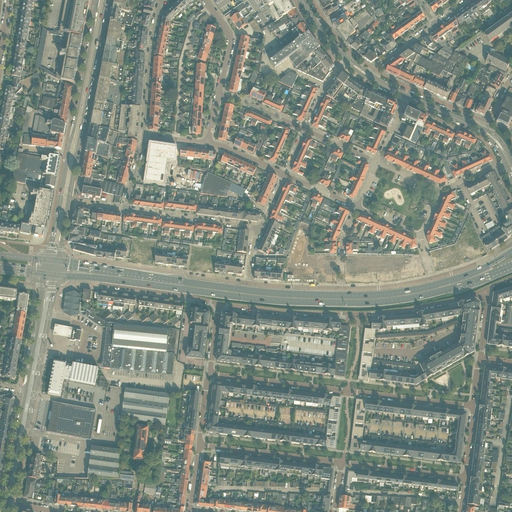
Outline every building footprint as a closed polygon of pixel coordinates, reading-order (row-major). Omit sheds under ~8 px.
[(61,34),(64,34),(83,38),(89,0),(65,0),(59,33),(61,34)] [(114,0),(112,10),(124,12),(130,14),(131,14),(132,12),(132,9),(133,5),(134,2),(134,0),(114,0)] [(180,0),(178,2),(184,9),(186,10),(190,6),(188,5),(188,4),(184,0),(180,0)] [(262,0),(263,0),(265,3),(266,3),(267,4),(268,6),(276,21),(295,10),(289,0),(261,0),(261,1),(262,0)] [(327,0),(324,0),(319,3),(323,10),(335,3),(334,0),(329,3),(327,0)] [(431,5),(429,6),(433,12),(434,13),(436,11),(436,10),(438,9),(432,0),(429,0),(431,2),(430,3),(431,5)] [(432,0),(438,9),(443,5),(439,0),(437,0),(437,1),(435,0),(432,0)] [(482,0),(479,0),(477,2),(482,8),(485,12),(489,9),(488,8),(486,5),(487,5),(485,2),(484,2),(482,0)] [(23,4),(23,8),(32,10),(34,10),(35,4),(24,2),(24,4),(23,4)] [(178,2),(174,6),(181,13),(182,14),(186,10),(184,9),(178,2)] [(328,9),(323,11),(327,17),(331,14),(334,13),(335,12),(337,11),(342,8),(339,2),(337,4),(331,7),(328,9)] [(477,2),(473,4),(480,14),(481,15),(485,12),(482,8),(477,2)] [(243,3),(224,16),(225,18),(234,12),(244,5),(243,3)] [(473,4),(469,8),(474,14),(476,12),(478,15),(478,16),(479,17),(481,16),(481,15),(480,14),(473,4)] [(240,12),(246,8),(244,5),(234,12),(236,15),(231,19),(235,24),(244,18),(240,12)] [(174,6),(170,10),(176,16),(178,18),(182,14),(181,13),(174,6)] [(408,6),(406,8),(408,10),(413,18),(410,20),(415,26),(420,22),(413,12),(410,9),(410,8),(408,6)] [(364,10),(370,18),(374,15),(369,7),(364,10)] [(23,8),(22,12),(23,12),(22,15),(31,16),(33,16),(33,14),(31,13),(32,11),(32,10),(23,8)] [(469,8),(464,11),(472,22),(474,21),(471,16),(474,14),(469,8)] [(378,10),(375,12),(378,18),(379,17),(382,15),(383,15),(380,9),(378,10)] [(112,10),(111,16),(113,17),(113,16),(118,17),(118,19),(125,20),(130,21),(129,26),(131,26),(132,22),(133,20),(134,17),(134,15),(131,14),(130,14),(124,12),(112,10)] [(170,10),(166,14),(172,20),(173,20),(175,19),(174,18),(176,16),(170,10)] [(272,23),(266,27),(270,34),(275,30),(277,30),(279,28),(278,28),(289,22),(290,20),(299,16),(295,10),(287,15),(288,16),(280,20),(281,22),(274,26),(272,23)] [(414,11),(413,12),(420,22),(422,20),(423,21),(424,20),(424,19),(425,18),(421,12),(418,14),(416,12),(414,11)] [(464,11),(459,14),(464,21),(465,20),(468,25),(471,24),(472,26),(474,24),(472,22),(464,11)] [(163,18),(162,22),(170,24),(171,21),(172,20),(166,14),(163,18)] [(459,14),(454,18),(457,22),(460,26),(463,25),(461,23),(464,21),(459,14)] [(511,14),(483,35),(489,43),(511,26),(511,14)] [(122,24),(129,26),(130,21),(125,20),(118,19),(118,17),(113,16),(113,17),(111,16),(110,22),(122,24)] [(287,28),(280,33),(283,38),(285,36),(292,32),(291,31),(303,24),(299,16),(290,20),(289,22),(285,25),(287,28)] [(248,24),(244,18),(235,24),(239,30),(243,27),(248,24)] [(337,30),(336,31),(343,40),(345,42),(351,36),(355,32),(354,30),(358,26),(355,21),(355,20),(353,18),(352,19),(346,24),(345,25),(344,25),(337,30)] [(405,18),(402,19),(403,20),(409,29),(415,26),(410,20),(408,22),(407,22),(405,18)] [(339,20),(332,25),(336,31),(337,30),(344,25),(345,25),(343,22),(341,19),(340,20),(339,20)] [(403,25),(400,27),(404,33),(409,29),(402,19),(401,21),(403,25)] [(453,19),(448,22),(456,33),(458,31),(457,29),(456,27),(458,26),(456,23),(453,19)] [(136,21),(136,23),(141,24),(140,27),(143,28),(148,29),(149,29),(150,23),(136,21),(137,20),(136,20),(136,21)] [(207,26),(206,33),(214,36),(216,29),(214,28),(215,25),(211,20),(206,24),(207,26)] [(110,25),(107,39),(127,43),(128,42),(129,37),(129,33),(130,28),(127,27),(126,34),(124,33),(125,27),(120,27),(121,24),(115,23),(110,22),(110,25)] [(444,25),(449,32),(451,31),(454,35),(456,33),(448,22),(444,25)] [(285,36),(283,38),(277,42),(280,46),(293,37),(305,28),(303,24),(291,31),(292,32),(285,36)] [(394,25),(392,27),(399,36),(404,33),(400,27),(397,29),(394,25)] [(444,25),(439,29),(444,36),(446,34),(451,40),(453,39),(449,33),(449,32),(444,25),(444,26),(444,25)] [(392,32),(390,34),(394,40),(399,36),(392,27),(390,28),(391,29),(391,31),(392,32)] [(280,46),(283,51),(291,45),(307,33),(308,33),(305,28),(293,37),(280,46)] [(439,29),(435,32),(445,46),(444,47),(448,49),(450,50),(451,48),(449,47),(447,45),(442,38),(442,37),(443,36),(444,36),(439,29)] [(201,39),(203,40),(212,42),(214,36),(206,33),(203,32),(201,39)] [(356,41),(350,47),(356,52),(360,47),(364,43),(367,39),(368,37),(370,35),(366,32),(365,32),(360,37),(356,41)] [(435,32),(430,36),(433,40),(435,43),(437,41),(440,46),(442,47),(444,46),(444,47),(445,46),(435,32)] [(19,37),(18,39),(27,41),(30,41),(31,35),(28,34),(19,33),(18,36),(19,37)] [(288,58),(296,68),(319,49),(319,48),(307,33),(291,45),(283,51),(270,62),(275,68),(288,58)] [(352,37),(346,43),(350,47),(356,41),(354,39),(358,35),(357,35),(356,33),(352,37)] [(56,76),(56,79),(57,79),(61,81),(62,81),(65,83),(73,87),(79,56),(80,52),(83,38),(64,34),(64,37),(62,48),(67,49),(66,53),(61,52),(61,53),(56,76)] [(387,43),(390,48),(392,47),(393,48),(396,46),(388,34),(386,35),(383,38),(382,38),(384,39),(385,40),(387,43)] [(241,37),(240,43),(248,45),(249,38),(241,37)] [(423,41),(422,41),(424,43),(428,48),(433,50),(434,50),(437,48),(429,37),(428,37),(423,41)] [(107,39),(105,48),(125,51),(127,44),(127,43),(107,39)] [(203,40),(201,46),(210,49),(212,42),(203,40)] [(384,43),(381,45),(386,52),(389,50),(389,49),(390,48),(387,43),(385,40),(383,41),(383,42),(384,43)] [(240,43),(238,50),(246,52),(248,45),(240,43)] [(360,47),(356,52),(360,56),(368,46),(365,44),(364,43),(360,47)] [(377,43),(375,45),(370,51),(364,59),(371,64),(379,58),(376,56),(375,55),(376,54),(374,53),(374,51),(376,49),(381,56),(384,54),(377,43)] [(17,49),(16,52),(25,53),(29,54),(30,47),(26,47),(17,45),(17,46),(16,49),(17,49)] [(132,45),(131,48),(135,48),(134,51),(140,52),(145,53),(146,47),(132,45)] [(428,54),(429,51),(423,48),(421,47),(417,45),(411,49),(409,52),(419,57),(422,51),(428,54)] [(201,46),(199,53),(208,56),(210,49),(201,46)] [(368,46),(360,56),(364,59),(370,51),(368,49),(370,47),(368,46)] [(437,55),(448,61),(454,53),(454,52),(453,52),(448,49),(444,47),(437,55)] [(105,48),(102,64),(122,67),(123,66),(125,51),(105,48)] [(294,69),(297,71),(307,62),(308,64),(316,57),(317,58),(323,53),(319,49),(296,68),(294,69)] [(238,50),(236,57),(245,59),(246,52),(238,50)] [(428,61),(422,58),(419,57),(409,52),(408,51),(399,58),(410,63),(410,64),(402,80),(412,84),(419,68),(428,72),(431,73),(434,75),(439,77),(440,75),(444,69),(431,63),(428,61)] [(208,56),(199,53),(197,60),(205,63),(208,56)] [(297,71),(306,75),(326,57),(323,53),(317,58),(316,57),(308,64),(307,62),(297,71)] [(444,69),(440,75),(446,77),(447,76),(450,78),(450,80),(442,96),(443,97),(444,99),(446,100),(447,100),(450,93),(452,88),(457,78),(460,71),(464,62),(465,60),(466,59),(454,53),(448,61),(444,69)] [(490,65),(488,69),(491,71),(492,71),(505,77),(507,73),(506,72),(510,63),(511,64),(511,63),(511,58),(507,56),(505,60),(490,53),(485,62),(490,65)] [(432,60),(431,63),(444,69),(448,61),(437,55),(435,54),(434,57),(432,60)] [(236,57),(235,64),(243,66),(245,59),(236,57)] [(306,75),(323,82),(329,73),(329,72),(335,66),(326,57),(318,65),(306,75)] [(410,63),(399,58),(389,65),(386,71),(387,73),(397,78),(405,62),(410,64),(410,63)] [(397,78),(402,80),(410,64),(405,62),(397,78)] [(102,64),(99,79),(122,84),(122,83),(123,78),(123,70),(124,68),(122,67),(102,64)] [(235,64),(233,71),(242,73),(242,69),(246,69),(246,66),(243,66),(235,64)] [(426,76),(428,72),(419,68),(412,84),(418,87),(422,79),(418,77),(420,73),(426,76)] [(13,74),(12,76),(14,77),(14,80),(20,81),(22,81),(23,81),(24,76),(23,76),(24,72),(22,72),(13,70),(13,71),(12,74),(13,74)] [(233,71),(232,77),(240,79),(242,73),(233,71)] [(297,76),(290,72),(278,82),(292,88),(297,76)] [(427,81),(423,90),(429,92),(433,81),(430,80),(431,77),(432,77),(434,75),(431,73),(427,81)] [(327,94),(326,97),(333,100),(335,98),(336,96),(337,95),(338,94),(340,90),(349,79),(344,76),(342,74),(340,76),(327,94)] [(495,75),(492,79),(493,80),(494,80),(501,84),(504,79),(500,76),(497,75),(497,74),(495,74),(495,75)] [(232,77),(230,84),(238,86),(240,79),(232,77)] [(441,96),(442,96),(450,80),(446,78),(442,85),(441,85),(440,88),(438,87),(435,95),(438,96),(441,96)] [(99,79),(95,102),(119,107),(120,107),(120,106),(119,106),(120,104),(122,84),(99,79)] [(335,101),(339,103),(341,100),(343,96),(349,89),(353,83),(349,79),(340,90),(337,95),(338,97),(335,101)] [(418,87),(423,90),(427,81),(422,79),(418,87)] [(451,94),(448,101),(453,103),(457,96),(459,91),(463,82),(464,81),(464,80),(462,79),(461,81),(457,90),(456,90),(452,88),(450,93),(451,94)] [(492,79),(490,82),(492,84),(491,85),(494,87),(498,89),(501,84),(494,80),(493,80),(492,79)] [(6,90),(6,93),(14,95),(15,95),(22,88),(21,87),(19,86),(20,81),(14,80),(13,85),(12,88),(7,87),(7,90),(6,90)] [(458,100),(456,104),(461,107),(467,96),(463,94),(464,93),(462,92),(466,83),(467,82),(464,80),(464,81),(463,82),(459,91),(460,92),(457,99),(458,100)] [(59,87),(58,89),(72,92),(73,87),(65,83),(62,81),(61,81),(60,87),(59,87)] [(429,92),(435,95),(438,87),(437,87),(439,84),(433,81),(429,92)] [(349,89),(343,96),(346,98),(348,100),(350,98),(350,97),(358,86),(353,83),(349,89)] [(478,107),(475,113),(484,117),(491,100),(492,100),(493,99),(497,91),(496,91),(492,89),(487,87),(485,86),(486,85),(482,83),(481,84),(480,87),(478,92),(478,93),(477,95),(482,97),(478,107)] [(238,86),(230,84),(229,91),(237,93),(238,86)] [(306,84),(305,86),(310,88),(309,91),(315,94),(318,89),(312,86),(311,86),(306,84)] [(463,108),(469,111),(475,99),(475,98),(476,98),(477,95),(478,93),(478,92),(480,87),(472,84),(467,94),(467,96),(461,107),(463,107),(463,108)] [(350,98),(354,101),(363,90),(358,86),(350,97),(350,98)] [(249,96),(256,99),(259,91),(253,88),(249,96)] [(58,90),(57,95),(61,95),(71,97),(72,92),(58,89),(58,90)] [(350,107),(350,108),(353,109),(361,113),(369,93),(363,90),(354,101),(351,105),(350,107)] [(259,91),(256,99),(263,102),(264,98),(266,94),(262,92),(263,92),(260,91),(259,91)] [(5,97),(5,99),(12,101),(13,101),(15,102),(15,101),(16,101),(17,100),(14,99),(15,96),(15,95),(14,95),(6,93),(6,94),(5,97)] [(302,94),(301,96),(306,98),(305,100),(311,103),(313,98),(302,93),(302,94)] [(361,113),(360,115),(366,118),(367,115),(371,108),(376,95),(369,93),(361,113)] [(262,104),(266,106),(271,95),(269,94),(267,99),(264,98),(263,102),(262,104)] [(40,103),(39,106),(46,108),(51,110),(52,110),(52,107),(57,108),(58,106),(69,108),(71,97),(61,95),(57,95),(57,97),(57,100),(54,100),(53,99),(41,97),(40,100),(43,101),(42,103),(40,103)] [(376,95),(371,108),(376,110),(377,110),(382,98),(376,95)] [(274,102),(271,108),(276,110),(281,99),(279,98),(276,103),(274,102)] [(324,98),(322,102),(333,108),(334,105),(330,103),(329,103),(331,100),(324,98)] [(371,121),(372,121),(379,114),(380,112),(382,112),(383,113),(389,101),(382,98),(377,110),(376,110),(372,117),(371,121)] [(501,112),(496,122),(497,123),(498,123),(502,125),(506,127),(507,127),(508,128),(508,127),(510,127),(510,123),(510,122),(511,121),(511,100),(506,98),(506,100),(504,103),(503,105),(502,105),(502,106),(501,108),(500,111),(501,112)] [(475,99),(469,111),(475,113),(478,107),(475,106),(478,100),(475,99)] [(389,101),(383,113),(392,117),(397,106),(396,104),(389,101)] [(95,102),(91,125),(99,127),(116,133),(119,107),(95,102)] [(298,103),(297,105),(302,107),(301,110),(307,112),(309,108),(298,103)] [(226,105),(224,112),(232,114),(234,107),(226,105)] [(3,109),(2,112),(13,114),(15,108),(14,108),(12,107),(3,106),(2,109),(3,109)] [(119,107),(116,133),(128,136),(128,138),(135,139),(136,134),(138,134),(138,129),(138,128),(139,124),(139,118),(140,114),(140,108),(131,107),(120,106),(120,107),(119,107)] [(320,107),(318,112),(329,117),(330,115),(325,113),(326,110),(320,107)] [(43,112),(42,114),(49,118),(56,121),(58,122),(57,122),(58,122),(58,123),(59,123),(62,124),(61,124),(62,125),(62,124),(65,125),(65,126),(66,126),(68,113),(52,110),(51,110),(46,108),(45,111),(51,113),(51,116),(50,116),(43,112)] [(407,109),(401,122),(408,126),(414,112),(407,108),(407,109)] [(243,118),(243,119),(244,120),(245,117),(250,119),(253,113),(249,111),(249,112),(246,111),(244,116),(243,118)] [(1,117),(1,118),(10,120),(12,120),(13,114),(2,112),(2,114),(1,114),(1,117)] [(224,112),(222,119),(231,120),(232,114),(224,112)] [(293,114),(293,115),(298,117),(296,119),(300,121),(303,122),(305,117),(294,112),(293,114)] [(381,115),(378,117),(390,122),(392,117),(383,113),(382,112),(381,115)] [(420,115),(414,112),(408,126),(402,138),(409,141),(420,115)] [(257,122),(259,123),(262,117),(257,115),(253,126),(255,127),(257,122)] [(415,144),(421,131),(426,121),(427,118),(420,115),(409,141),(415,144)] [(36,116),(33,131),(49,134),(57,135),(64,137),(64,136),(63,136),(64,134),(64,133),(64,131),(65,131),(66,126),(65,126),(65,125),(62,124),(62,125),(61,124),(62,124),(59,123),(58,123),(58,122),(57,122),(58,122),(56,121),(55,125),(54,124),(48,123),(48,122),(40,117),(36,116)] [(316,117),(314,121),(325,126),(326,124),(321,122),(322,119),(316,117)] [(378,117),(373,122),(387,128),(390,122),(378,117)] [(0,121),(0,123),(0,124),(10,126),(12,127),(13,120),(12,120),(10,120),(1,118),(1,119),(1,118),(0,121)] [(222,119),(221,125),(229,127),(231,120),(222,119)] [(267,119),(262,130),(264,132),(267,127),(269,128),(270,126),(272,122),(267,119)] [(0,130),(7,132),(8,128),(10,129),(10,126),(0,124),(0,130)] [(426,134),(426,135),(428,136),(430,131),(433,132),(435,126),(431,124),(428,130),(426,134)] [(88,139),(92,139),(96,140),(95,142),(114,148),(116,148),(118,137),(127,139),(128,136),(116,133),(99,127),(91,125),(88,139)] [(221,125),(219,132),(228,134),(229,127),(221,125)] [(278,127),(278,128),(283,130),(282,132),(288,135),(290,131),(288,130),(288,129),(279,125),(278,127)] [(378,131),(377,133),(383,136),(384,136),(386,131),(379,128),(380,128),(375,126),(373,129),(378,131)] [(338,138),(343,141),(348,129),(346,128),(343,133),(341,132),(338,138)] [(440,128),(435,139),(437,140),(439,135),(442,136),(445,130),(440,128)] [(0,130),(0,137),(6,138),(8,139),(9,133),(7,132),(0,130)] [(228,134),(219,132),(218,139),(226,141),(228,134)] [(450,132),(445,143),(447,144),(449,139),(452,140),(452,139),(454,134),(450,132)] [(457,144),(459,145),(459,146),(462,141),(464,142),(467,136),(462,133),(457,144)] [(25,135),(23,145),(25,145),(30,146),(31,146),(55,149),(60,150),(62,149),(64,137),(57,135),(49,134),(48,137),(26,135),(25,135)] [(279,139),(278,142),(284,144),(286,140),(275,135),(274,137),(279,139)] [(374,140),(373,142),(379,145),(381,141),(370,136),(369,138),(374,140)] [(234,145),(240,148),(244,140),(237,137),(234,145)] [(240,148),(246,151),(250,143),(251,140),(245,138),(244,140),(240,148)] [(306,138),(304,142),(315,147),(316,145),(311,143),(313,140),(309,138),(309,139),(306,138)] [(467,148),(467,149),(469,150),(471,145),(474,146),(474,144),(476,140),(472,138),(467,148)] [(88,139),(85,153),(99,156),(112,160),(114,148),(95,142),(96,140),(92,139),(88,139)] [(128,145),(127,146),(136,148),(137,142),(129,140),(120,139),(119,139),(118,144),(121,145),(121,144),(128,145)] [(250,143),(246,151),(253,154),(255,149),(259,151),(264,140),(260,139),(257,145),(253,144),(250,143)] [(274,149),(273,151),(279,154),(281,149),(270,144),(269,147),(274,149)] [(151,145),(145,182),(164,185),(167,161),(175,162),(177,148),(163,147),(163,148),(160,147),(160,146),(158,146),(151,145)] [(377,150),(366,145),(368,146),(366,151),(375,155),(377,150)] [(302,147),(300,152),(311,157),(312,155),(307,152),(308,150),(302,147)] [(187,160),(187,158),(188,149),(181,148),(180,159),(187,160)] [(389,148),(384,159),(386,160),(391,162),(394,156),(393,155),(392,155),(390,154),(390,152),(391,151),(392,149),(389,148)] [(187,158),(194,158),(195,150),(188,149),(187,158)] [(194,158),(201,159),(202,151),(195,150),(194,158)] [(396,165),(399,158),(396,157),(398,152),(396,151),(394,156),(391,162),(392,163),(396,165)] [(483,152),(488,163),(493,161),(490,155),(487,156),(485,151),(483,152)] [(209,152),(208,160),(215,161),(216,153),(209,152)] [(338,152),(333,163),(335,164),(338,159),(340,160),(343,154),(338,152)] [(85,153),(84,160),(94,161),(97,162),(98,162),(99,156),(85,153)] [(18,154),(15,169),(56,178),(56,177),(57,174),(57,170),(58,166),(59,163),(60,158),(48,156),(47,157),(49,157),(48,159),(18,154)] [(227,165),(231,157),(224,154),(223,156),(218,156),(217,162),(221,163),(221,162),(227,165)] [(277,159),(266,154),(265,156),(270,158),(269,161),(273,163),(273,162),(275,163),(277,159)] [(396,165),(401,167),(406,155),(403,154),(401,159),(399,158),(396,165)] [(401,167),(406,169),(409,162),(407,161),(409,157),(406,155),(401,167)] [(475,155),(473,156),(478,167),(483,165),(480,159),(478,160),(475,155)] [(227,165),(226,167),(232,170),(234,168),(237,160),(231,157),(227,165)] [(298,157),(296,161),(307,166),(308,164),(303,162),(304,159),(298,157)] [(409,162),(406,170),(407,170),(411,172),(412,170),(416,160),(415,159),(414,159),(412,164),(409,162)] [(239,173),(240,171),(243,163),(237,160),(234,168),(237,169),(236,172),(239,173)] [(412,170),(411,172),(416,175),(417,174),(418,170),(420,167),(417,166),(419,161),(418,161),(416,160),(412,170)] [(466,160),(464,161),(468,170),(469,172),(472,170),(473,169),(471,163),(468,165),(466,160)] [(362,164),(360,168),(367,171),(368,168),(368,167),(369,165),(358,161),(357,163),(360,164),(360,163),(362,164)] [(118,165),(117,167),(121,168),(129,170),(130,168),(131,168),(132,165),(123,163),(123,162),(122,163),(119,162),(118,165)] [(240,171),(246,173),(250,166),(243,163),(240,171)] [(418,170),(417,174),(422,176),(424,170),(427,165),(425,164),(424,164),(422,168),(420,167),(418,170)] [(456,164),(454,165),(457,170),(459,176),(464,174),(462,170),(461,168),(459,169),(459,168),(457,164),(456,164)] [(83,165),(82,171),(83,171),(96,174),(97,171),(92,171),(93,167),(83,165)] [(424,170),(422,176),(427,178),(430,172),(427,171),(428,170),(430,166),(428,166),(427,165),(424,170)] [(252,177),(254,174),(256,169),(250,166),(246,173),(253,176),(252,177)] [(299,169),(294,166),(292,170),(294,171),(294,172),(302,176),(303,173),(298,171),(299,169)] [(357,169),(359,170),(358,174),(364,177),(367,171),(364,170),(360,168),(358,167),(357,169)] [(427,178),(427,179),(432,181),(437,170),(437,169),(436,169),(434,168),(434,170),(432,173),(430,172),(427,178)] [(14,173),(13,182),(21,184),(25,185),(26,183),(26,180),(37,182),(41,182),(40,185),(40,186),(49,187),(54,188),(56,178),(43,175),(36,174),(19,170),(15,169),(15,170),(14,173)] [(437,170),(432,181),(437,183),(440,177),(438,175),(440,171),(439,170),(437,169),(437,170)] [(81,174),(81,177),(84,178),(91,179),(103,181),(104,179),(105,176),(96,174),(83,171),(82,173),(81,174)] [(193,171),(189,187),(200,190),(205,175),(193,171)] [(200,194),(226,198),(228,192),(232,184),(211,175),(208,173),(206,176),(205,176),(200,194)] [(318,183),(323,185),(328,174),(326,173),(323,178),(321,177),(318,183)] [(491,185),(498,181),(494,173),(487,177),(491,185)] [(351,175),(350,177),(362,183),(364,178),(364,177),(358,174),(356,177),(351,175)] [(263,178),(264,178),(275,183),(277,178),(270,175),(268,177),(264,175),(263,178)] [(440,177),(437,183),(440,185),(447,181),(445,177),(444,175),(440,176),(440,177)] [(112,177),(111,178),(114,179),(114,180),(117,180),(116,183),(120,184),(125,186),(126,183),(125,182),(126,180),(118,178),(115,177),(112,176),(112,177)] [(91,179),(81,177),(81,178),(84,178),(81,191),(82,191),(83,191),(82,196),(85,196),(85,198),(89,198),(89,197),(94,198),(94,200),(95,201),(96,200),(100,201),(102,192),(116,196),(115,200),(120,201),(124,186),(104,181),(104,182),(91,179)] [(354,182),(353,185),(359,188),(360,188),(362,183),(350,177),(349,180),(354,182)] [(485,187),(491,185),(487,177),(481,180),(485,187)] [(264,178),(262,181),(264,182),(263,184),(265,185),(272,189),(275,183),(264,178)] [(480,190),(485,187),(481,180),(476,182),(480,190)] [(491,185),(494,191),(501,187),(500,185),(501,185),(499,181),(498,181),(491,185)] [(475,193),(480,190),(476,182),(471,185),(475,193)] [(286,183),(284,187),(295,192),(296,190),(292,188),(294,185),(289,183),(288,184),(286,183)] [(246,190),(232,184),(228,192),(242,198),(246,190)] [(258,186),(257,189),(258,189),(270,195),(272,189),(265,185),(264,186),(262,185),(261,187),(258,186)] [(350,191),(356,194),(359,188),(353,185),(351,189),(349,188),(348,190),(350,191)] [(470,195),(475,193),(471,185),(466,187),(470,195)] [(493,192),(495,197),(504,193),(501,187),(494,191),(493,192)] [(258,193),(257,195),(260,196),(263,198),(267,200),(270,195),(258,189),(257,192),(258,193)] [(30,222),(29,226),(34,227),(45,229),(46,220),(48,220),(53,193),(48,192),(40,191),(39,193),(32,192),(31,196),(39,197),(35,217),(33,217),(32,222),(30,222)] [(356,194),(350,191),(348,195),(346,194),(347,193),(344,192),(343,194),(353,199),(354,197),(355,197),(356,194)] [(282,192),(280,196),(291,201),(292,199),(287,197),(288,197),(289,194),(282,192)] [(445,195),(445,196),(451,201),(455,199),(452,192),(445,195)] [(495,197),(505,216),(511,212),(511,209),(510,204),(511,204),(509,200),(507,200),(504,193),(495,197)] [(318,196),(313,207),(315,208),(318,204),(320,205),(323,198),(318,196)] [(443,201),(442,202),(454,208),(455,205),(450,203),(451,201),(445,196),(444,197),(443,201)] [(257,203),(264,207),(267,201),(259,197),(257,203)] [(278,201),(276,205),(287,210),(288,208),(283,206),(284,204),(278,201)] [(442,202),(440,207),(447,210),(448,208),(453,210),(454,208),(442,202)] [(219,209),(217,217),(226,218),(228,205),(226,205),(225,205),(225,210),(222,210),(220,209),(219,209)] [(338,211),(338,212),(347,216),(350,211),(341,206),(339,210),(338,211)] [(440,207),(438,211),(450,217),(451,214),(446,212),(447,210),(440,207)] [(75,209),(74,214),(83,216),(92,217),(93,211),(76,208),(75,209)] [(274,210),(272,214),(283,219),(284,217),(279,215),(280,213),(274,210)] [(340,215),(338,218),(345,221),(347,216),(338,212),(336,210),(335,213),(340,215)] [(437,211),(435,216),(443,219),(444,217),(448,220),(450,217),(438,211),(437,211)] [(96,225),(96,226),(98,226),(99,226),(100,221),(103,222),(105,213),(98,212),(96,225)] [(501,230),(502,232),(507,239),(511,235),(511,212),(505,216),(508,223),(508,225),(501,230)] [(251,213),(250,221),(257,222),(261,215),(254,214),(254,213),(251,213)] [(73,220),(87,222),(88,219),(82,218),(83,216),(74,214),(73,220)] [(360,229),(365,218),(361,216),(358,215),(354,226),(356,227),(357,224),(356,224),(357,222),(362,224),(360,229)] [(433,220),(434,221),(446,226),(447,223),(442,221),(443,219),(435,216),(433,220)] [(332,218),(331,221),(343,226),(345,221),(338,218),(337,220),(332,218)] [(365,225),(368,227),(371,220),(367,218),(365,218),(360,229),(363,230),(365,225)] [(368,233),(371,234),(376,222),(371,220),(368,227),(370,228),(368,233)] [(272,221),(269,226),(278,230),(280,225),(272,221)] [(335,226),(334,228),(340,231),(343,226),(331,221),(330,223),(335,226)] [(434,221),(432,225),(439,228),(440,227),(444,229),(446,226),(434,221)] [(375,230),(378,231),(381,225),(376,222),(371,234),(373,235),(375,230)] [(31,231),(34,232),(34,227),(29,226),(22,224),(20,234),(30,236),(31,231)] [(302,224),(300,230),(309,233),(312,227),(302,224)] [(378,237),(381,238),(386,226),(381,224),(381,225),(378,231),(380,232),(378,237)] [(432,225),(429,230),(441,236),(443,233),(438,230),(439,228),(432,225)] [(269,226),(267,231),(275,235),(278,230),(269,226)] [(386,235),(388,236),(391,229),(386,226),(381,238),(383,240),(386,235)] [(34,227),(34,232),(33,236),(38,237),(43,238),(45,229),(34,227)] [(328,228),(327,231),(338,236),(340,231),(334,228),(333,230),(328,228)] [(71,229),(70,235),(94,239),(99,239),(100,233),(91,232),(71,229)] [(388,242),(391,243),(396,232),(391,229),(392,229),(391,229),(388,236),(391,237),(388,242)] [(427,237),(435,237),(435,236),(440,238),(441,236),(429,230),(429,231),(427,235),(427,237)] [(267,231),(265,236),(273,240),(275,235),(267,231)] [(338,236),(327,231),(326,231),(331,233),(329,239),(327,239),(327,238),(324,238),(324,242),(327,242),(331,242),(336,242),(336,240),(338,236)] [(396,239),(398,241),(401,234),(396,232),(391,243),(394,244),(396,239)] [(502,232),(498,235),(503,242),(507,239),(502,232)] [(399,247),(401,248),(407,236),(406,236),(406,235),(402,234),(401,234),(398,241),(401,242),(399,247)] [(70,235),(68,243),(74,244),(74,245),(85,246),(91,247),(93,248),(94,239),(70,235)] [(498,235),(493,238),(498,246),(503,242),(498,235)] [(265,236),(263,241),(271,245),(273,240),(265,236)] [(406,244),(409,245),(412,239),(407,236),(401,248),(404,249),(406,244)] [(493,238),(488,242),(493,249),(498,246),(493,238)] [(412,239),(409,245),(410,250),(417,248),(415,240),(412,239)] [(263,241),(260,246),(269,250),(272,251),(275,246),(271,245),(263,241)] [(493,249),(488,242),(484,245),(489,252),(493,249)] [(440,253),(433,255),(434,259),(433,259),(436,270),(443,268),(444,268),(451,266),(451,265),(472,258),(472,259),(480,256),(480,255),(487,252),(482,244),(479,245),(478,244),(472,246),(473,248),(469,250),(465,251),(464,249),(459,251),(459,253),(451,255),(451,254),(448,255),(445,256),(445,257),(441,258),(440,253)] [(73,251),(84,254),(85,246),(74,245),(73,251)] [(269,250),(260,246),(258,251),(266,255),(269,250)] [(130,250),(129,260),(136,261),(145,262),(152,263),(153,253),(130,250)] [(190,258),(189,268),(196,269),(205,270),(212,271),(213,261),(190,258)] [(346,271),(346,282),(353,282),(353,283),(362,283),(362,282),(381,281),(381,282),(389,281),(389,280),(409,277),(409,278),(417,276),(417,275),(424,273),(421,262),(420,262),(419,259),(412,261),(413,266),(410,267),(409,266),(406,266),(403,267),(403,269),(395,270),(395,268),(388,269),(388,271),(384,272),(380,272),(380,270),(373,271),(373,272),(365,273),(365,271),(361,271),(358,271),(358,273),(354,273),(354,261),(347,261),(346,271)] [(283,271),(283,281),(290,281),(290,282),(299,282),(299,281),(320,282),(320,283),(328,283),(328,282),(335,282),(335,271),(335,261),(327,261),(327,272),(323,272),(323,271),(317,271),(317,272),(309,272),(309,271),(303,270),(303,272),(294,272),(294,270),(288,270),(288,272),(283,271)] [(0,299),(16,301),(16,299),(17,294),(17,292),(14,291),(4,290),(1,289),(0,293),(0,299)] [(83,298),(80,298),(79,301),(81,302),(81,304),(82,304),(83,301),(90,302),(92,291),(84,290),(83,298)] [(509,298),(507,290),(500,292),(502,297),(503,300),(509,298)] [(493,301),(493,303),(498,304),(498,298),(501,297),(502,297),(500,292),(498,293),(494,294),(493,301)] [(80,298),(81,296),(74,293),(66,295),(64,313),(70,317),(78,315),(78,313),(79,313),(100,328),(108,328),(107,337),(106,337),(106,341),(107,342),(106,347),(106,348),(106,354),(105,354),(105,356),(106,356),(104,368),(172,375),(174,361),(175,345),(177,330),(108,323),(104,321),(106,319),(112,314),(108,309),(101,314),(99,318),(96,316),(95,315),(95,314),(95,313),(92,308),(91,309),(88,305),(83,310),(84,311),(83,312),(81,311),(82,304),(81,304),(81,302),(79,301),(80,298)] [(17,294),(16,299),(19,300),(17,312),(27,313),(29,296),(17,294)] [(464,331),(476,332),(479,304),(475,300),(458,305),(459,307),(460,315),(460,316),(464,317),(462,330),(464,330),(464,331)] [(440,311),(441,319),(442,322),(448,321),(447,318),(446,310),(443,310),(442,311),(440,311)] [(207,327),(207,326),(207,324),(208,323),(209,313),(191,311),(190,324),(196,325),(193,347),(195,347),(194,350),(192,350),(192,347),(187,346),(186,358),(203,360),(207,327)] [(12,312),(11,315),(14,315),(13,318),(13,319),(25,321),(26,314),(21,313),(18,313),(12,312)] [(418,317),(419,325),(420,327),(429,326),(427,313),(417,314),(418,317)] [(228,341),(229,337),(230,325),(235,326),(235,325),(236,317),(236,316),(222,315),(221,324),(220,328),(219,336),(219,342),(216,361),(230,363),(230,362),(232,362),(232,363),(235,364),(236,364),(237,356),(237,354),(237,351),(231,350),(230,357),(226,356),(227,350),(228,341)] [(499,317),(491,316),(490,323),(495,323),(501,324),(502,317),(499,317)] [(11,318),(10,321),(13,321),(12,325),(24,327),(25,321),(13,319),(11,318)] [(375,330),(378,330),(379,330),(379,331),(386,330),(386,327),(385,319),(379,319),(379,322),(376,323),(376,322),(372,321),(372,329),(375,330)] [(9,324),(9,327),(12,328),(11,331),(23,333),(24,327),(12,325),(9,324)] [(348,338),(349,328),(340,327),(340,325),(339,327),(339,331),(338,335),(339,336),(339,335),(340,336),(343,336),(343,337),(348,338)] [(74,329),(56,326),(54,336),(72,340),(74,329)] [(75,340),(76,340),(79,341),(80,341),(82,331),(81,331),(77,330),(77,329),(72,328),(69,340),(74,341),(75,340),(75,341),(75,340)] [(372,329),(371,331),(365,330),(364,340),(365,340),(369,341),(369,339),(374,340),(375,333),(375,330),(372,329)] [(8,330),(8,333),(11,334),(10,337),(12,338),(12,339),(16,340),(21,341),(22,339),(23,333),(11,331),(8,330)] [(464,331),(464,330),(462,330),(461,337),(460,337),(460,339),(461,340),(460,344),(454,347),(461,359),(461,360),(468,356),(473,353),(476,332),(464,331)] [(495,345),(496,337),(497,336),(494,335),(489,335),(487,345),(495,345)] [(9,338),(8,345),(20,347),(21,344),(22,342),(21,341),(12,339),(9,338)] [(347,350),(348,342),(347,342),(343,342),(344,339),(338,339),(338,338),(337,349),(339,349),(346,350),(347,350)] [(373,354),(374,343),(373,343),(368,342),(368,344),(364,344),(363,352),(372,353),(372,354),(373,354)] [(8,345),(7,351),(19,354),(20,347),(8,345)] [(423,372),(427,379),(461,360),(461,359),(454,347),(436,357),(434,358),(434,359),(420,367),(423,372)] [(7,351),(6,358),(18,360),(19,354),(7,351)] [(345,363),(346,354),(337,353),(336,353),(335,364),(335,363),(337,364),(340,364),(341,362),(345,362),(345,363)] [(370,368),(371,368),(372,357),(363,356),(362,356),(361,365),(362,365),(362,364),(366,365),(365,367),(370,368)] [(6,358),(4,364),(16,366),(18,360),(6,358)] [(54,361),(48,395),(60,397),(64,378),(67,379),(67,380),(69,380),(69,381),(95,386),(98,369),(72,365),(72,366),(66,365),(67,363),(54,361)] [(4,368),(3,370),(15,373),(16,366),(4,364),(4,368)] [(343,377),(345,366),(344,366),(343,366),(340,366),(340,367),(336,367),(335,367),(334,367),(334,374),(333,376),(334,376),(334,374),(337,375),(337,376),(343,377)] [(484,371),(484,374),(490,375),(490,378),(495,378),(496,375),(496,369),(491,369),(491,368),(485,367),(484,371)] [(370,379),(371,371),(370,371),(365,371),(366,369),(361,368),(359,379),(366,380),(366,378),(370,379)] [(15,373),(3,370),(2,377),(14,379),(14,378),(15,378),(15,376),(15,375),(15,373)] [(427,379),(423,372),(417,375),(421,382),(427,379)] [(410,378),(409,384),(416,385),(421,382),(417,375),(418,377),(415,379),(410,378)] [(214,383),(213,391),(221,392),(223,393),(224,385),(224,384),(214,383)] [(121,419),(165,425),(169,394),(125,388),(121,419)] [(0,396),(0,402),(3,403),(4,403),(3,405),(5,405),(13,407),(15,399),(12,397),(5,398),(5,396),(0,396)] [(331,398),(330,406),(330,407),(330,406),(335,407),(335,409),(339,409),(341,399),(334,398),(334,399),(331,399),(331,398),(331,397),(331,398)] [(357,401),(355,411),(356,411),(360,412),(361,410),(365,411),(366,411),(367,403),(363,403),(363,401),(357,401)] [(54,434),(91,441),(95,420),(96,411),(60,404),(58,403),(53,402),(53,405),(48,430),(48,432),(52,433),(54,434)] [(210,412),(218,413),(219,411),(219,407),(219,404),(211,403),(211,404),(210,412)] [(5,405),(4,412),(12,414),(13,407),(5,405)] [(338,422),(339,413),(338,413),(335,413),(335,410),(330,410),(329,410),(328,420),(337,421),(337,422),(338,422)] [(0,416),(0,418),(3,419),(10,420),(11,420),(12,414),(4,412),(1,412),(0,417),(0,416)] [(364,425),(365,414),(360,413),(359,416),(355,415),(354,424),(354,423),(363,425),(364,425)] [(458,425),(464,425),(466,414),(457,421),(459,422),(458,425)] [(0,425),(9,427),(11,420),(10,420),(3,419),(0,418),(0,425)] [(217,425),(209,424),(208,432),(215,433),(218,433),(219,425),(217,425)] [(327,435),(332,435),(332,433),(336,433),(336,434),(337,425),(328,424),(326,435),(327,435)] [(0,432),(8,434),(9,427),(0,425),(0,432)] [(138,427),(134,456),(134,461),(144,462),(145,454),(146,453),(145,453),(148,428),(138,427)] [(362,439),(363,428),(354,427),(352,436),(353,436),(353,435),(357,436),(357,438),(362,439)] [(0,440),(7,441),(8,434),(0,432),(0,440)] [(326,438),(325,445),(328,446),(328,447),(335,448),(336,437),(335,437),(331,437),(331,438),(326,438)] [(361,450),(362,442),(361,442),(357,442),(357,440),(352,439),(351,450),(357,451),(357,449),(361,450)] [(118,480),(119,472),(119,465),(118,465),(120,451),(91,447),(87,479),(118,480)] [(487,450),(484,449),(484,450),(475,448),(474,455),(486,457),(487,450)] [(31,458),(31,460),(42,462),(43,456),(32,454),(32,457),(31,458)] [(227,456),(221,455),(220,463),(220,467),(229,468),(229,467),(231,457),(227,456)] [(459,462),(453,455),(452,456),(449,456),(449,462),(460,463),(459,462)] [(229,467),(229,468),(237,469),(237,468),(237,467),(239,458),(231,457),(229,467)] [(245,458),(244,470),(250,471),(251,471),(252,471),(252,470),(253,459),(245,458)] [(260,469),(261,460),(253,459),(252,470),(257,470),(257,469),(260,469)] [(31,463),(30,466),(45,469),(45,467),(41,467),(42,462),(31,460),(30,463),(31,463)] [(261,460),(260,469),(263,470),(263,473),(262,476),(268,477),(268,473),(269,473),(269,472),(270,461),(261,460)] [(203,462),(201,470),(209,471),(210,470),(205,470),(206,467),(208,467),(208,466),(210,466),(210,468),(213,468),(213,463),(204,461),(203,462)] [(270,461),(269,472),(278,473),(279,463),(270,461)] [(278,473),(286,474),(287,464),(279,463),(278,473)] [(286,474),(294,475),(295,465),(287,464),(286,474)] [(294,475),(302,476),(302,474),(303,466),(295,465),(294,475)] [(314,478),(321,479),(320,479),(321,479),(322,468),(315,467),(314,476),(314,478)] [(321,479),(329,480),(331,480),(332,470),(326,469),(325,470),(322,470),(322,468),(321,479)] [(28,475),(28,478),(33,479),(39,480),(39,477),(40,474),(29,472),(28,475)] [(129,481),(130,481),(131,476),(127,476),(128,473),(119,472),(118,480),(126,480),(129,481)] [(358,474),(354,474),(354,473),(348,472),(346,491),(346,490),(349,490),(350,483),(351,483),(352,478),(357,479),(358,474)] [(357,479),(357,482),(367,483),(368,480),(369,474),(358,472),(358,474),(357,479)] [(376,481),(377,475),(369,474),(368,480),(373,481),(373,482),(376,483),(376,481)] [(385,482),(386,476),(377,475),(376,481),(379,482),(379,483),(384,484),(384,482),(385,482)] [(395,484),(395,477),(386,476),(385,482),(385,484),(392,485),(392,483),(395,484)] [(395,484),(394,489),(398,489),(398,486),(402,487),(403,485),(403,478),(395,477),(395,484)] [(403,478),(403,485),(408,485),(408,487),(411,487),(412,486),(412,479),(403,478)] [(419,489),(420,480),(412,479),(412,486),(415,486),(415,488),(419,489)] [(28,480),(26,486),(40,488),(40,486),(44,486),(45,482),(41,481),(38,481),(33,480),(33,481),(28,480)] [(428,488),(428,481),(420,480),(419,489),(419,493),(424,493),(425,487),(428,488)] [(437,489),(437,482),(428,481),(428,488),(427,489),(434,490),(434,488),(437,489)] [(437,489),(436,491),(443,491),(443,489),(446,490),(447,483),(437,482),(437,489)] [(144,494),(155,495),(156,493),(157,485),(145,483),(145,490),(144,494)] [(26,486),(25,492),(39,494),(40,488),(26,486)] [(46,495),(25,492),(24,497),(25,497),(25,498),(28,499),(28,500),(53,504),(53,497),(48,496),(46,496),(46,495)] [(134,511),(141,511),(143,506),(139,505),(140,502),(141,494),(139,494),(138,497),(137,497),(134,511)] [(198,497),(197,505),(197,506),(205,507),(205,504),(205,503),(206,502),(204,502),(201,501),(202,498),(198,497)] [(481,499),(478,498),(469,497),(468,500),(468,505),(480,507),(481,499)] [(205,504),(205,507),(208,507),(213,508),(214,500),(210,500),(210,499),(206,499),(206,502),(205,503),(205,504)] [(259,505),(257,511),(265,511),(266,509),(266,506),(264,505),(261,505),(261,501),(261,499),(259,499),(259,505)] [(131,511),(132,505),(133,505),(133,501),(127,500),(126,504),(125,511),(131,511)]
